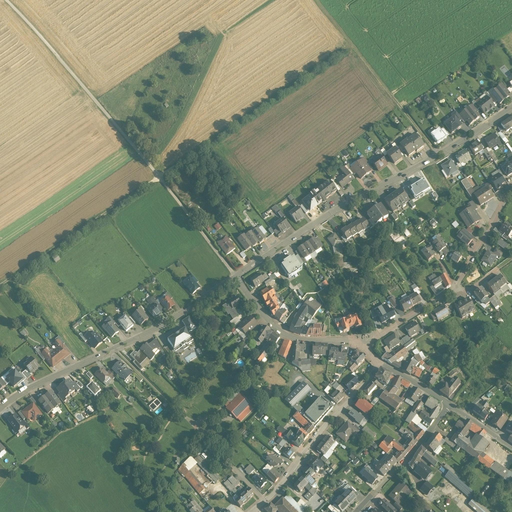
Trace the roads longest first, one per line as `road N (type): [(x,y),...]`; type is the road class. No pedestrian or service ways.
road 1 (track): [(351,42),(0,285)]
road 2 (track): [(6,0),(139,151),(233,277)]
road 3 (residential): [(233,277),(511,106)]
road 4 (residential): [(114,348),(263,500)]
road 5 (track): [(317,0),(437,155)]
road 6 (residential): [(379,362),(263,500)]
road 7 (residential): [(233,277),(291,337),(362,345)]
road 8 (residential): [(450,405),(356,511)]
road 9 (residential): [(114,348),(233,277)]
road 10 (residential): [(0,407),(114,348)]
